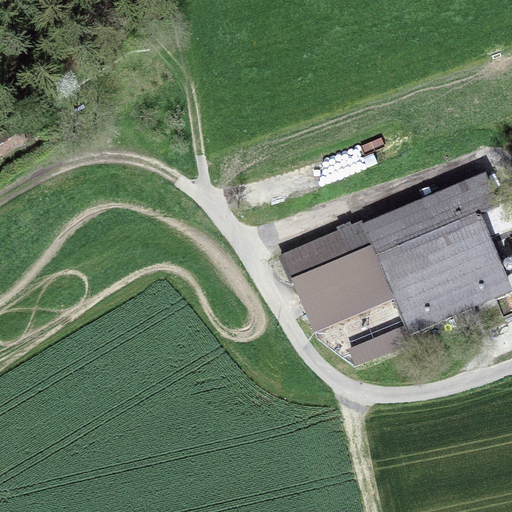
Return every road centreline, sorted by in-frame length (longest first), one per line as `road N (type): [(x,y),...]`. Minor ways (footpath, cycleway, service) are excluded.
road 1 (residential): [(213,208),(291,331),(348,392),(434,390),(511,366)]
road 2 (track): [(213,208),(171,174),(111,156),(56,168),(0,201)]
road 3 (track): [(206,198),(185,78)]
